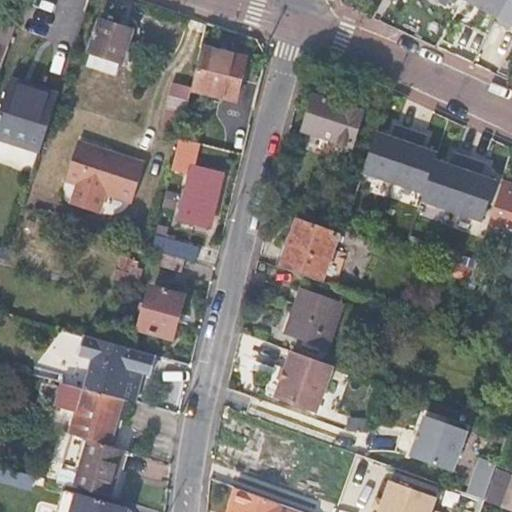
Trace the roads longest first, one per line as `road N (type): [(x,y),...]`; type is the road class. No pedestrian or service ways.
road 1 (residential): [(186,511),(191,455),(297,20)]
road 2 (unclassified): [(511,115),(297,20)]
